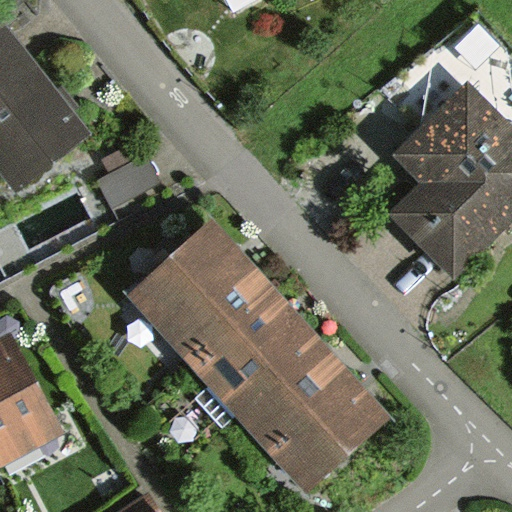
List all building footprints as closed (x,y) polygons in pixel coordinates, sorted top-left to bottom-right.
[(0,172),(16,193),(92,136),(10,28),(0,35),(0,172)] [(389,218),(453,282),(511,222),(511,124),(467,80),(393,155),(422,184),(389,218)] [(146,155),(97,180),(112,208),(161,184),(146,155)] [(307,492),(396,415),(369,387),(292,304),(250,257),(214,218),(128,295),(307,492)] [(7,329),(0,333),(0,465),(65,429),(7,329)] [(160,511),(150,494),(121,511),(160,511)]
